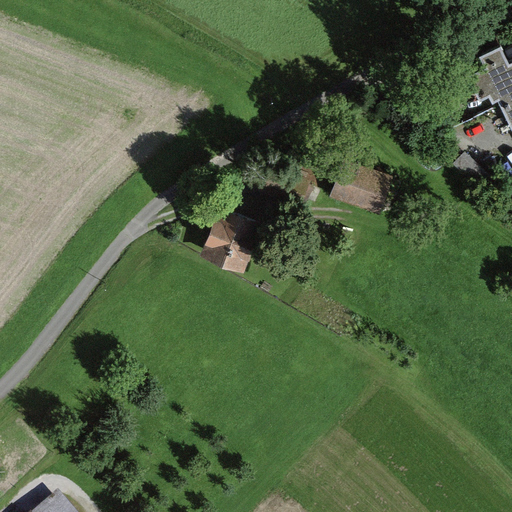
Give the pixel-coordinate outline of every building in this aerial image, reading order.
[(502,88),(511,119),(511,55),(509,56),(505,42),(483,49),(488,65),(472,70),(480,95),(502,88)] [(511,177),(474,145),(457,165),(494,198),(511,178),(511,177)] [(378,211),(390,174),(339,157),(326,193),(378,211)] [(269,161),(258,183),(293,200),(304,178),(269,161)] [(261,221),(215,203),(196,251),(241,269),(261,221)] [(72,511),(54,493),(32,511),(72,511)]
